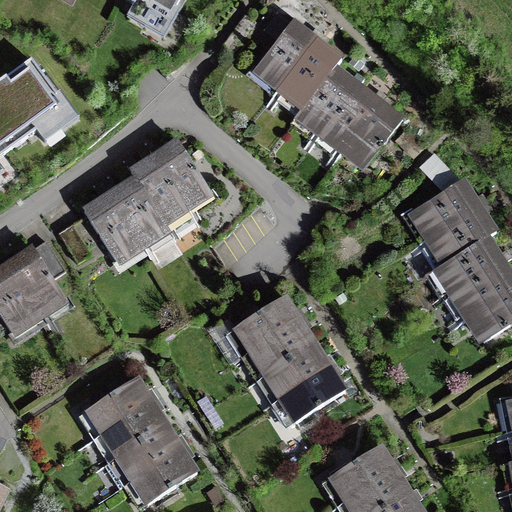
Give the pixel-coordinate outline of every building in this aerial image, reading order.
[(124,0),(134,5),(127,18),(164,40),(186,0),(124,0)] [(217,54),(228,62),(258,23),(247,15),(217,54)] [(256,71),(280,90),(317,42),(293,24),(256,71)] [(341,61),(317,42),(280,90),(266,107),(272,111),(285,94),(304,108),(335,69),(341,61)] [(0,176),(5,173),(0,166),(0,158),(36,132),(45,144),(79,119),(41,66),(37,69),(32,62),(0,84),(0,176)] [(335,69),(304,108),(298,116),(317,131),(303,149),(308,153),(322,135),(359,88),(335,69)] [(359,88),(322,135),(339,148),(325,166),(330,170),(344,152),(380,105),(359,88)] [(366,169),(403,122),(380,105),(344,152),(366,169)] [(178,144),(155,159),(187,209),(192,206),(198,214),(216,202),(178,144)] [(187,209),(155,159),(132,174),(136,180),(164,224),(169,221),(178,234),(195,223),(187,209)] [(164,224),(136,180),(110,197),(142,247),(168,230),(164,224)] [(429,240),(480,208),(463,182),(413,214),(429,240)] [(142,247),(110,197),(84,213),(87,218),(92,226),(116,263),(142,247)] [(364,245),(393,226),(380,207),(351,226),(364,245)] [(422,253),(435,273),(488,239),(496,234),(480,208),(429,240),(411,252),(415,258),(422,253)] [(87,218),(73,227),(78,235),(92,226),(87,218)] [(73,227),(59,236),(78,265),(92,256),(78,235),(73,227)] [(504,265),(488,239),(435,273),(426,279),(438,299),(431,303),(435,309),(454,297),(504,265)] [(63,267),(47,241),(35,249),(52,274),(63,267)] [(32,244),(7,261),(44,319),(70,303),(52,274),(35,249),(32,244)] [(44,319),(7,261),(0,264),(0,314),(1,316),(15,338),(44,319)] [(468,320),(511,292),(511,276),(504,265),(454,297),(465,315),(446,327),(450,332),(468,320)] [(484,344),(511,325),(511,292),(468,320),(484,344)] [(236,330),(251,354),(300,322),(285,298),(236,330)] [(251,354),(265,377),(315,346),(300,322),(251,354)] [(265,377),(280,401),(330,370),(315,346),(265,377)] [(345,393),(330,370),(280,401),(296,424),(345,393)] [(88,412),(103,436),(152,404),(137,380),(88,412)] [(198,403),(206,415),(214,410),(206,398),(198,403)] [(103,436),(118,459),(167,427),(152,404),(103,436)] [(213,427),(221,422),(214,410),(206,415),(213,427)] [(133,482),(182,451),(167,427),(118,459),(108,465),(112,470),(108,473),(119,491),(133,482)] [(511,439),(511,433),(495,437),(497,442),(511,439)] [(346,503),(395,471),(380,448),(331,479),(346,503)] [(182,451),(133,482),(148,506),(197,474),(182,451)] [(395,471),(346,503),(352,511),(383,511),(410,495),(395,471)] [(511,489),(497,492),(498,498),(511,495),(511,489)] [(421,511),(410,495),(383,511),(421,511)]
